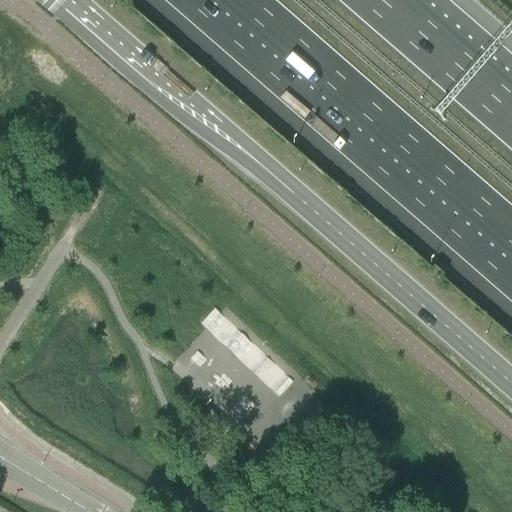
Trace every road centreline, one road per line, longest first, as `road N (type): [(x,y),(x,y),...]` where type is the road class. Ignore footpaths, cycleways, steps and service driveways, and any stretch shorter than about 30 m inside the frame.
road 1 (tertiary): [(511,388),(63,0)]
road 2 (motorway): [(223,0),(511,250)]
road 3 (motorway): [(511,106),(389,0)]
